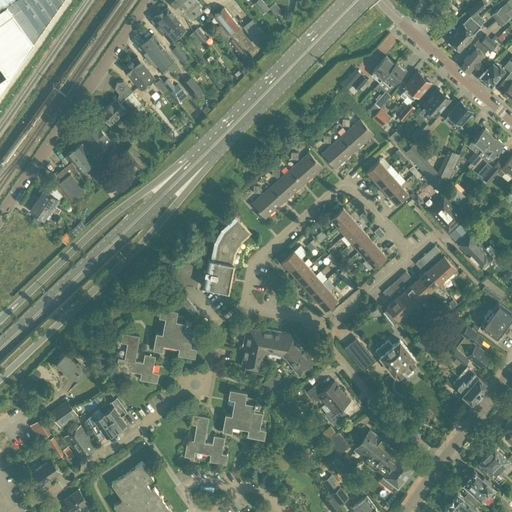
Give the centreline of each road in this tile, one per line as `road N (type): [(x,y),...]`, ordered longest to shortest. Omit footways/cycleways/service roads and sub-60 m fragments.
road 1 (primary): [(0,378),(147,236),(207,161)]
road 2 (residential): [(219,322),(201,370),(176,402),(14,511)]
road 3 (residential): [(410,254),(347,185),(252,261),(248,314)]
road 4 (unclassified): [(0,215),(148,0)]
road 5 (primary): [(187,160),(118,209),(0,318)]
road 6 (primary): [(207,161),(365,0)]
road 7 (primary): [(346,0),(187,160)]
road 8 (primary): [(159,198),(0,350)]
road 9 (unclassified): [(511,119),(380,3)]
road 10 (residential): [(439,462),(385,418),(318,338)]
road 11 (residential): [(318,338),(410,254)]
